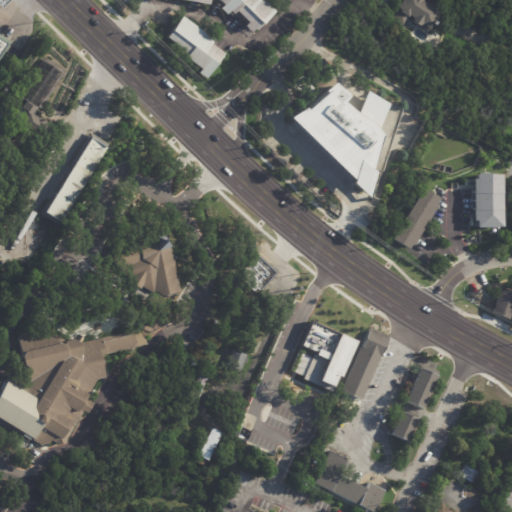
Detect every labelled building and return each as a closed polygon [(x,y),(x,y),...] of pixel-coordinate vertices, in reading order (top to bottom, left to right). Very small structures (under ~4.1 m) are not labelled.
[(0,0),(0,7),(0,8),(8,0),(0,0)] [(250,31),(249,32),(242,26),(245,23),(233,11),(230,14),(228,12),(225,14),(218,8),(221,5),(216,0),(260,0),(272,12),(252,30),(250,31)] [(420,0),(418,3),(436,14),(433,19),(434,19),(425,33),(416,27),(415,28),(408,23),(403,30),(389,21),(395,11),(393,9),(394,8),(393,8),(397,2),(398,2),(399,0),(420,0)] [(212,48),(221,54),(203,79),(195,74),(197,70),(176,55),(179,50),(164,39),(180,17),(212,41),(209,46),(212,48)] [(0,56),(8,43),(0,38),(0,56)] [(22,99),(15,94),(38,59),(56,71),(34,106),(22,99)] [(342,96),(346,99),(341,105),(354,118),(358,120),(367,93),(387,107),(372,153),(367,176),(369,177),(361,203),(353,195),(353,196),(343,187),(346,184),(348,185),(349,184),(286,121),(302,111),(305,114),(323,96),(322,95),(331,85),(342,96)] [(49,126),(51,127),(39,144),(8,124),(22,102),(34,109),(31,114),(49,126)] [(83,135),(102,147),(55,221),(36,209),(83,135)] [(499,174),(471,174),(472,228),(500,227),(499,174)] [(426,221),(424,220),(419,229),(420,229),(410,245),(409,245),(405,250),(390,240),(422,189),(437,199),(434,203),(436,204),(426,221)] [(176,288),(176,290),(159,294),(149,289),(148,290),(139,285),(136,287),(132,284),(129,274),(121,276),(112,244),(148,234),(166,239),(167,246),(166,246),(170,262),(169,262),(176,288)] [(253,288),(247,282),(256,273),(249,266),(260,255),(280,273),(263,291),(259,288),(256,291),(253,288)] [(505,295),(511,297),(511,303),(506,320),(509,321),(507,327),(501,325),(502,323),(486,317),(495,291),(505,295)] [(149,328),(140,344),(96,354),(101,376),(92,378),(83,393),(86,395),(83,400),(88,403),(82,413),(78,410),(60,439),(61,442),(50,444),(49,442),(46,440),(44,442),(35,444),(25,438),(26,437),(0,421),(0,381),(1,380),(32,399),(22,382),(25,380),(23,365),(17,363),(15,355),(18,352),(14,336),(20,330),(37,330),(60,344),(62,340),(70,338),(76,341),(136,329),(145,313),(155,319),(149,328)] [(309,321),(356,341),(333,393),(301,379),(314,350),(299,344),(309,321)] [(389,336),(390,336),(362,399),(342,390),(371,327),(389,336)] [(250,354),(249,357),(251,358),(249,363),(247,362),(244,371),(230,365),(237,348),(250,354)] [(434,371),(441,374),(440,377),(441,378),(428,412),(399,400),(406,381),(413,383),(419,366),(434,371)] [(210,376),(211,377),(205,390),(197,387),(203,373),(210,376)] [(411,417),(421,421),(411,443),(394,436),(403,414),(411,417)] [(220,432),(223,433),(210,461),(200,456),(213,428),(220,432)] [(329,452),(348,461),(341,477),(368,490),(371,485),(386,492),(376,511),(373,511),(314,484),(329,452)] [(465,481),(456,476),(463,465),(476,472),(469,484),(465,481)] [(440,504),(447,511),(429,511),(440,503),(440,504)]
